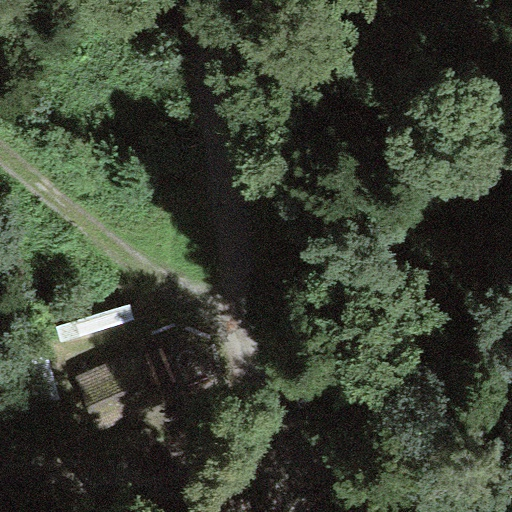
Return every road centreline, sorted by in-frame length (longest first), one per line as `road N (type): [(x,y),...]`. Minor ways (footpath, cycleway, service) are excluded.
road 1 (track): [(191,0),(247,356)]
road 2 (track): [(298,511),(283,485),(280,418),(511,453)]
road 3 (track): [(247,356),(0,157)]
road 4 (track): [(283,485),(0,475)]
